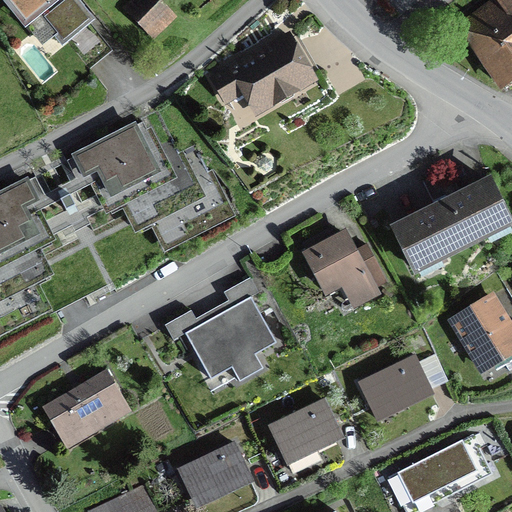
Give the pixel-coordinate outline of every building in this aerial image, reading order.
[(61,42),(63,40),(71,50),(94,32),(86,22),(87,21),(69,0),(5,0),(6,0),(24,23),(37,12),(61,42)] [(511,0),(496,0),(498,2),(462,28),(504,91),(506,89),(502,82),(511,74),(511,0)] [(255,110),(309,79),(287,42),(268,53),(266,51),(251,60),(252,62),(238,70),(236,66),(213,79),(226,100),(243,90),(255,110)] [(122,202),(130,219),(135,229),(151,221),(164,248),(186,236),(181,227),(222,206),(200,160),(184,168),(170,141),(154,150),(141,124),(65,163),(74,180),(87,174),(106,210),(122,202)] [(34,213),(29,203),(42,196),(33,179),(0,195),(0,319),(17,311),(22,320),(44,309),(30,282),(46,274),(41,264),(32,248),(48,240),(34,213)] [(508,224),(488,183),(393,230),(413,270),(508,224)] [(68,196),(58,201),(64,212),(65,211),(74,207),(68,196)] [(378,271),(365,245),(352,252),(343,236),(330,244),(325,235),(304,247),(309,256),(306,257),(324,291),(337,284),(349,306),(374,293),(366,277),(378,271)] [(210,378),(276,342),(250,295),(184,331),(210,378)] [(451,323),(481,371),(511,351),(511,335),(490,299),(451,323)] [(374,417),(428,391),(413,358),(359,385),(374,417)] [(94,431),(127,412),(105,373),(43,409),(63,443),(91,426),(94,431)] [(313,446),(338,434),(323,402),(269,428),(291,475),(320,461),(313,446)] [(389,475),(407,511),(415,511),(492,474),(473,434),(389,475)] [(194,504),(248,478),(232,445),(178,471),(194,504)] [(153,511),(142,488),(92,511),(153,511)]
